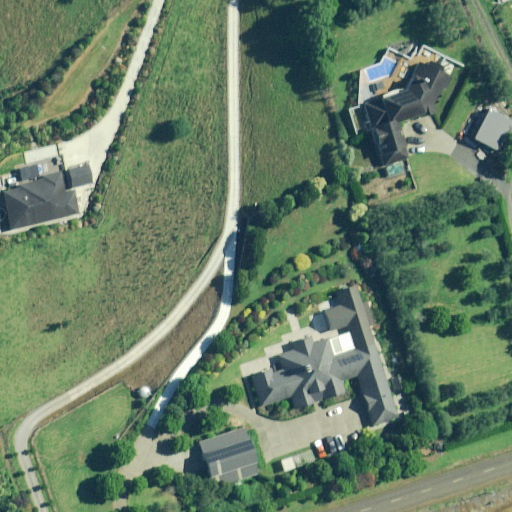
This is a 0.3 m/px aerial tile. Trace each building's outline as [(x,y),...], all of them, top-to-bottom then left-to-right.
[(427,62),(425,68),(414,65),(413,70),(409,69),(401,91),(345,111),(353,133),(367,128),(386,177),(400,172),(396,162),(406,158),(396,131),(403,128),(400,123),(413,119),(423,115),(424,117),(434,113),(433,108),(439,90),(441,91),(446,76),(437,72),(439,66),(427,62)] [(511,121),(488,109),(474,138),(498,150),(511,121)] [(63,193),(58,172),(38,177),(39,180),(16,185),(17,189),(0,192),(9,232),(80,215),(74,190),(63,193)] [(371,343),(352,349),(346,331),(310,344),(307,337),(288,344),(291,350),(274,356),(278,366),(248,376),(258,407),(288,396),(293,410),(343,392),(339,381),(354,376),(372,425),(397,417),(371,343)] [(400,374),(389,378),(395,392),(405,389),(400,374)] [(257,474),(243,428),(197,443),(211,489),(257,474)]
